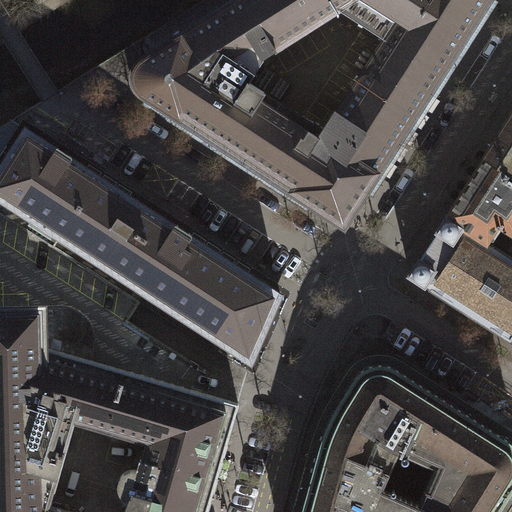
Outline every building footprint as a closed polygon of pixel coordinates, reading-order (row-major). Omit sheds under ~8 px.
[(212,142),(227,151),(236,138),(265,92),(281,102),(293,84),(261,64),(266,57),(321,22),(307,0),(234,0),(142,58),(136,63),(133,69),(131,76),(132,82),(135,88),(141,95),(212,142)] [(489,4),(492,0),(307,0),(321,22),(340,10),(385,39),(374,55),(433,93),(458,53),(489,4)] [(405,135),(433,93),(374,55),(369,52),(359,67),(363,70),(324,130),(296,112),(289,108),(283,104),(281,102),(265,92),(236,138),(227,151),(251,167),(258,171),(345,227),(372,185),(405,135)] [(511,116),(485,158),(511,175),(511,116)] [(0,197),(61,237),(101,177),(70,157),(71,156),(65,151),(58,147),(57,148),(26,128),(0,167),(0,197)] [(511,175),(485,158),(447,216),(487,242),(488,240),(497,226),(500,227),(501,225),(511,232),(511,175)] [(266,326),(281,293),(189,234),(190,232),(184,228),(178,224),(177,226),(101,177),(61,237),(251,360),(266,326)] [(431,289),(511,340),(511,257),(493,245),(493,244),(488,240),(487,242),(447,216),(410,275),(426,285),(432,288),(431,289)] [(511,441),(508,439),(396,368),(389,365),(380,363),(374,364),(367,367),(361,371),(355,377),(343,397),(329,423),(319,450),(309,487),(302,511),(496,511),(511,488),(511,441)]
